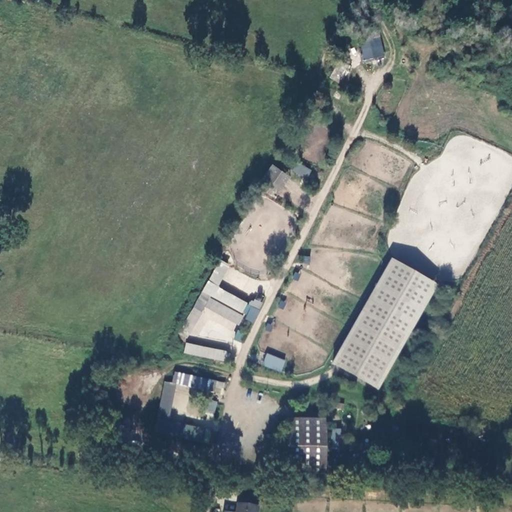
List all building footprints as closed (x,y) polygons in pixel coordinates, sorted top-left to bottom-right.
[(379,34),(377,27),(356,33),(358,40),(379,34)] [(379,34),(358,40),(364,64),(386,58),(379,34)] [(340,61),(330,79),(339,83),(348,65),(340,61)] [(297,163),(293,171),(307,178),(311,170),(297,163)] [(275,197),(289,175),(273,164),(258,187),(275,197)] [(309,264),(310,256),(300,255),(299,263),(309,264)] [(438,283),(391,257),(333,364),(340,367),(379,389),(438,283)] [(230,265),(220,260),(203,292),(243,314),(248,304),(218,287),(230,265)] [(202,292),(179,333),(188,338),(205,305),(239,324),(243,316),(209,297),(210,296),(202,292)] [(252,306),(246,319),(255,323),(261,310),(252,306)] [(238,327),(235,339),(243,342),(246,329),(238,327)] [(186,343),(184,353),(227,362),(229,352),(186,343)] [(285,361),(267,354),(263,365),(281,372),(285,361)] [(171,383),(214,393),(215,392),(217,381),(173,371),(171,383)] [(217,381),(215,392),(222,394),(225,382),(217,381)] [(176,385),(164,382),(154,432),(166,434),(176,385)] [(214,415),(217,402),(208,399),(205,413),(214,415)] [(327,418),(289,418),(289,473),(327,473),(327,418)] [(211,429),(169,421),(167,434),(208,443),(211,429)] [(341,429),(333,428),(331,446),(339,447),(341,429)]
